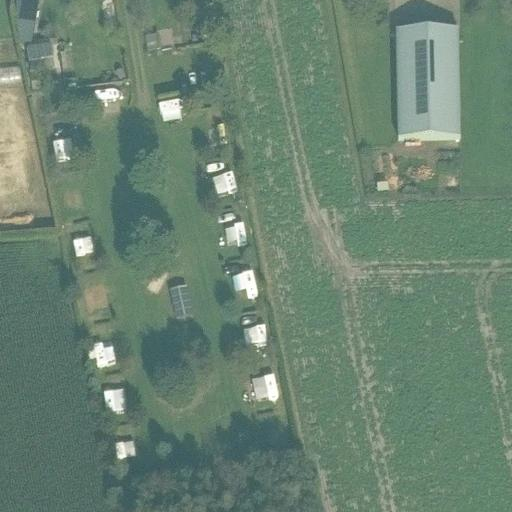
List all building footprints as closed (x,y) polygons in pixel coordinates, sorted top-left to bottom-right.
[(14,0),(15,25),(17,46),(29,48),(30,47),(33,28),(38,0),(14,0)] [(395,35),(397,143),(459,142),(457,33),(395,35)] [(52,61),(51,49),(26,53),(28,65),(52,61)] [(0,85),(20,85),(19,68),(0,68),(0,85)] [(118,91),(95,92),(96,124),(120,123),(118,91)] [(182,101),(158,104),(161,125),(184,122),(182,101)] [(208,145),(225,143),(224,127),(207,129),(208,145)] [(55,166),(78,162),(73,137),(51,141),(55,166)] [(233,173),(202,175),(203,194),(235,192),(233,173)] [(88,188),(61,194),(65,212),(92,207),(88,188)] [(244,228),(226,230),(228,248),(246,246),(244,228)] [(232,280),(238,300),(256,295),(251,275),(232,280)] [(185,289),(168,293),(175,322),(191,318),(185,289)] [(93,350),(98,370),(128,361),(122,342),(93,350)] [(253,381),(257,400),(277,395),(273,376),(253,381)] [(282,427),(264,432),(269,450),(287,445),(282,427)] [(115,462),(134,460),(133,437),(114,438),(115,462)]
